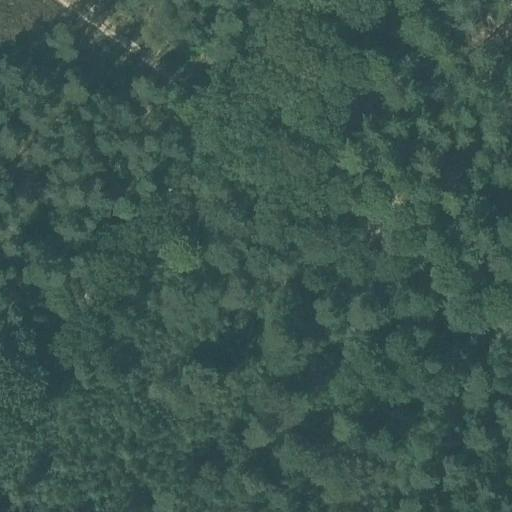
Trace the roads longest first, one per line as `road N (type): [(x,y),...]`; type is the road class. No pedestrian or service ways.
road 1 (track): [(511,330),(61,0)]
road 2 (track): [(0,410),(316,0)]
